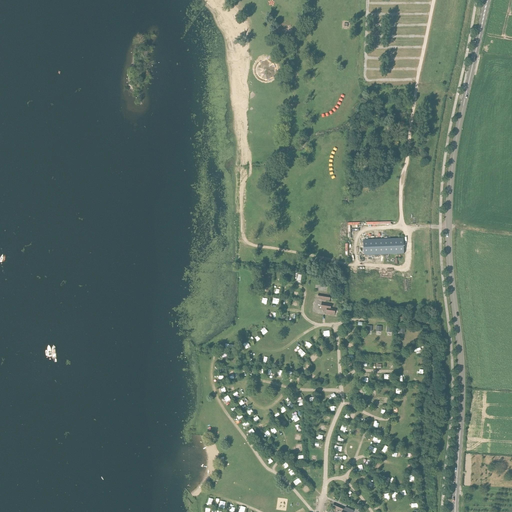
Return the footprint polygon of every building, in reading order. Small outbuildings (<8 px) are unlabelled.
[(404,254),(403,239),(363,240),(364,255),(404,254)] [(334,315),(335,308),(331,307),(331,303),(322,302),(320,310),(326,310),(326,314),(334,315)] [(296,422),(300,419),(297,414),(292,417),(296,422)] [(292,468),(287,473),(291,477),(296,472),(292,468)] [(308,485),(302,489),(306,493),(311,488),(308,485)] [(353,511),(354,511),(345,507),(345,509),(344,509),(344,510),(343,510),(344,507),(334,503),(333,506),(332,508),(339,511),(339,510),(342,511),(353,511)]
